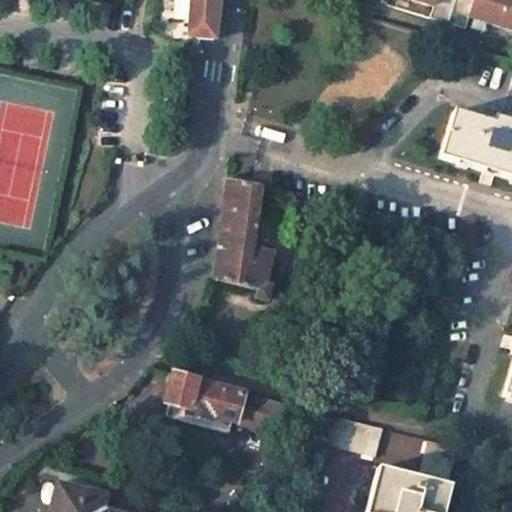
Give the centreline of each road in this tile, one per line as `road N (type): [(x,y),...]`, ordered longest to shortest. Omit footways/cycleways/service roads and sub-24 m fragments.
road 1 (residential): [(0,454),(139,350),(165,298),(176,216),(208,143)]
road 2 (residential): [(208,143),(67,267),(0,391)]
road 3 (residential): [(229,0),(208,143)]
